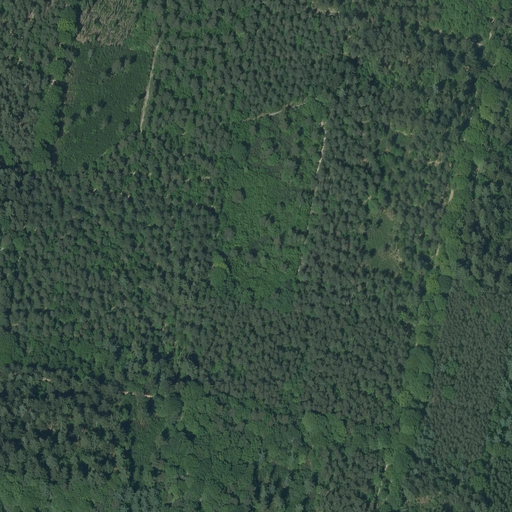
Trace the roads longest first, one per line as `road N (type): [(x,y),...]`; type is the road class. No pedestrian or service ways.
road 1 (track): [(263,0),(158,511)]
road 2 (track): [(351,0),(338,72),(323,97),(120,149),(74,178),(33,178)]
road 3 (track): [(487,46),(392,440)]
road 4 (track): [(0,368),(392,440)]
road 5 (track): [(67,0),(0,355)]
road 6 (unknown): [(297,317),(237,306),(186,311),(61,288),(31,282),(0,258)]
road 7 (unknown): [(332,24),(318,99),(324,133),(296,274),(297,317)]
road 8 (unknown): [(297,317),(381,334),(400,365),(367,511)]
road 9 (track): [(253,0),(487,46)]
road 10 (unknown): [(332,24),(463,51),(511,48)]
road 11 (track): [(167,0),(138,146)]
